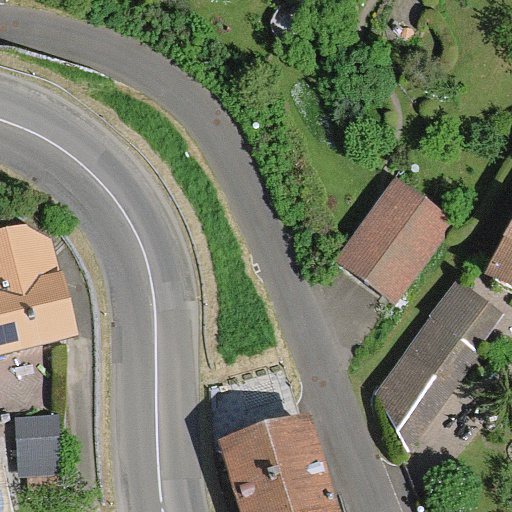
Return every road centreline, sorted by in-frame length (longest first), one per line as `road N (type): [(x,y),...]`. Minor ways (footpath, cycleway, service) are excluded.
road 1 (unclassified): [(373,511),(234,158),(214,127),(185,96),(118,55),(0,20)]
road 2 (secondary): [(163,511),(154,303),(139,240),(92,174),(0,119)]
